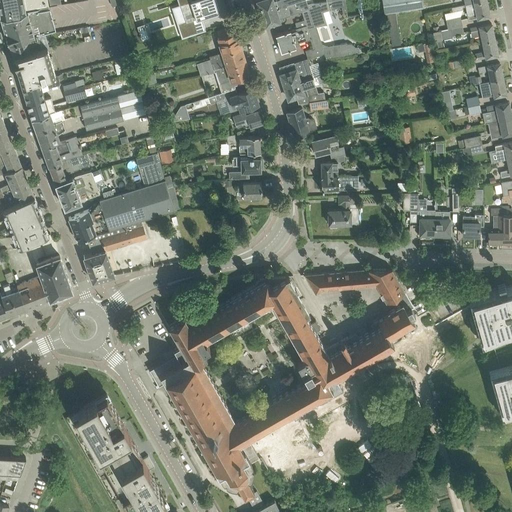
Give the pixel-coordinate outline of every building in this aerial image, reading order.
[(0,0),(0,10),(1,15),(39,8),(50,6),(48,0),(0,0)] [(191,0),(177,0),(179,4),(185,20),(177,23),(182,37),(194,34),(194,33),(191,23),(190,21),(202,17),(211,14),(219,12),(214,0),(192,0),(191,0)] [(287,5),(301,0),(276,0),(274,1),(273,0),(257,0),(261,13),(287,5)] [(314,26),(316,26),(327,24),(323,12),(342,6),(343,13),(346,12),(344,0),(332,0),(333,0),(326,1),(308,4),(306,0),(301,0),(287,5),(289,12),(290,14),(302,11),(304,19),(295,22),(296,23),(305,20),(307,28),(314,26)] [(422,0),(382,0),(384,13),(424,6),(422,0)] [(482,0),(467,3),(451,7),(452,11),(463,9),(463,7),(465,6),(468,20),(490,15),(486,0),(482,0)] [(289,12),(287,5),(261,13),(265,25),(283,20),(282,14),(289,12)] [(1,15),(9,42),(36,34),(38,34),(40,33),(40,34),(56,29),(51,8),(39,10),(39,8),(1,15)] [(462,25),(460,16),(463,9),(452,11),(444,13),(447,28),(462,25)] [(347,43),(327,46),(322,43),(316,26),(314,26),(307,28),(305,20),(296,23),(297,27),(276,34),(281,51),(289,49),(296,47),(295,44),(310,39),(313,47),(305,50),(307,58),(324,52),(326,59),(360,53),(360,48),(357,46),(355,46),(351,43),(347,44),(347,43)] [(481,35),(482,41),(495,38),(492,23),(470,27),(472,37),(481,35)] [(234,25),(224,28),(216,31),(218,36),(220,43),(222,51),(240,46),(234,25)] [(462,25),(447,28),(433,31),(435,41),(452,37),(452,35),(464,33),(462,25)] [(400,43),(398,27),(392,27),(395,44),(400,43)] [(197,35),(199,42),(206,40),(204,33),(197,35)] [(36,34),(9,42),(14,57),(13,57),(13,58),(42,47),(38,34),(36,34)] [(498,54),(495,38),(482,41),(484,51),(475,53),(476,59),(498,54)] [(387,40),(378,39),(377,47),(385,48),(387,40)] [(430,43),(428,43),(428,42),(417,44),(418,52),(425,51),(427,62),(433,61),(430,43)] [(42,47),(13,58),(16,67),(16,68),(17,67),(22,84),(55,74),(50,55),(48,47),(47,46),(42,47)] [(244,59),(240,46),(222,51),(209,55),(213,68),(227,64),(227,65),(244,59)] [(122,74),(135,71),(131,55),(119,58),(122,74)] [(294,62),(296,68),(280,73),(284,85),(313,76),(311,69),(307,58),(294,62)] [(466,58),(452,60),(447,61),(448,68),(468,64),(466,58)] [(215,71),(221,89),(235,85),(251,80),(244,59),(227,65),(227,64),(213,68),(214,71),(214,72),(215,71)] [(488,70),(490,80),(503,78),(500,62),(478,66),(479,72),(488,70)] [(55,74),(22,84),(27,102),(44,96),(42,88),(60,83),(58,77),(58,74),(57,73),(55,74)] [(418,74),(416,76),(417,80),(419,82),(423,81),(425,78),(424,75),(422,73),(418,74)] [(475,74),(468,75),(470,85),(479,83),(482,82),(480,75),(475,76),(475,74)] [(298,103),(309,101),(325,99),(325,98),(324,91),(318,92),(313,76),(284,85),(289,98),(296,96),(298,103)] [(494,96),(497,95),(507,93),(503,78),(490,80),(482,82),(479,83),(482,96),(482,97),(493,95),(494,96)] [(63,85),(64,89),(78,86),(76,80),(63,83),(63,85)] [(63,90),(66,102),(81,98),(78,86),(64,89),(63,90)] [(402,88),(404,97),(416,95),(414,86),(402,88)] [(230,106),(232,112),(242,108),(242,109),(245,108),(259,104),(258,102),(259,101),(258,98),(257,98),(255,93),(257,93),(255,89),(254,89),(254,87),(237,93),(221,98),(216,100),(214,94),(208,96),(210,102),(216,101),(217,105),(232,100),(233,105),(230,106)] [(237,93),(236,87),(222,91),(214,94),(216,100),(221,98),(237,93)] [(139,88),(122,91),(124,103),(141,99),(139,88)] [(446,109),(453,108),(449,89),(442,90),(446,109)] [(80,104),(74,106),(76,116),(83,114),(86,128),(124,119),(118,94),(80,104)] [(467,105),(479,103),(478,95),(466,98),(467,105)] [(44,96),(27,102),(32,118),(50,112),(55,110),(51,96),(45,98),(44,96)] [(357,99),(358,106),(371,104),(370,97),(357,99)] [(329,107),(327,98),(325,98),(325,99),(309,101),(310,110),(329,107)] [(487,111),(490,111),(492,121),(511,116),(508,101),(486,106),(487,111)] [(142,102),(123,103),(124,115),(142,114),(142,102)] [(177,120),(191,118),(186,103),(180,105),(176,113),(177,120)] [(481,111),(479,103),(467,105),(469,114),(481,111)] [(310,131),(309,129),(317,127),(315,120),(308,116),(305,117),(302,107),(287,111),(294,136),(310,131)] [(50,112),(32,118),(35,127),(36,128),(42,146),(59,139),(57,134),(65,128),(62,119),(65,118),(61,108),(57,109),(55,110),(50,112)] [(242,108),(232,112),(236,126),(249,121),(250,125),(264,121),(260,108),(246,112),(245,108),(242,109),(242,108)] [(511,118),(511,116),(492,121),(489,122),(492,132),(493,137),(511,132),(511,118)] [(400,141),(412,140),(410,124),(398,125),(400,141)] [(106,128),(108,135),(119,132),(118,125),(106,128)] [(0,151),(14,146),(7,127),(0,130),(0,151)] [(236,141),(235,133),(227,135),(228,143),(236,141)] [(331,157),(341,154),(345,153),(344,145),(339,146),(336,134),(322,137),(312,139),(315,153),(329,150),(331,157)] [(83,154),(76,135),(66,139),(66,138),(59,139),(42,146),(49,165),(74,156),(78,155),(83,154)] [(157,150),(152,135),(146,137),(150,152),(157,150)] [(470,146),(482,143),(480,135),(464,138),(464,139),(465,146),(465,147),(470,146)] [(240,136),(240,142),(240,153),(260,152),(260,136),(240,136)] [(511,141),(494,145),(495,151),(498,160),(511,157),(511,141)] [(482,143),(470,146),(472,154),(484,151),(482,143)] [(14,146),(0,151),(0,167),(2,173),(5,172),(22,165),(14,146)] [(174,161),(171,149),(160,151),(163,163),(174,161)] [(152,153),(137,157),(139,166),(143,165),(149,184),(157,182),(163,179),(165,179),(164,175),(158,151),(152,153)] [(74,156),(49,165),(56,182),(67,178),(65,173),(80,168),(78,165),(81,164),(78,155),(74,156)] [(232,155),(233,165),(241,164),(241,171),(229,171),(229,178),(249,177),(249,171),(261,170),(261,168),(263,168),(262,161),(261,162),(261,156),(241,157),(241,155),(232,155)] [(511,157),(498,160),(498,161),(507,159),(509,169),(500,171),(501,176),(511,173),(511,157)] [(337,160),(332,161),(322,161),(322,175),(321,175),(321,176),(338,175),(337,160)] [(10,182),(0,186),(2,190),(28,179),(22,165),(5,172),(10,182)] [(100,168),(93,169),(95,178),(101,177),(100,168)] [(86,198),(100,193),(91,171),(79,174),(67,178),(56,182),(65,206),(86,198)] [(339,180),(349,180),(349,178),(348,174),(338,175),(321,176),(321,188),(322,188),(322,190),(339,189),(339,180)] [(28,179),(2,190),(8,206),(34,194),(28,179)] [(102,207),(90,211),(93,220),(106,216),(110,230),(141,220),(174,209),(167,187),(167,184),(166,184),(165,179),(163,179),(157,182),(149,184),(116,194),(103,198),(102,199),(100,199),(102,207)] [(511,179),(501,181),(503,195),(509,194),(508,189),(511,188),(511,179)] [(262,181),(252,181),(243,182),(237,183),(238,190),(243,190),(244,197),(262,196),(262,181)] [(173,185),(167,187),(174,209),(180,208),(173,185)] [(111,188),(104,192),(106,196),(113,193),(111,188)] [(410,210),(418,210),(418,192),(410,192),(410,210)] [(5,206),(2,207),(15,237),(19,245),(19,246),(30,241),(42,236),(49,233),(45,224),(43,220),(45,219),(40,207),(34,194),(8,206),(5,207),(5,206)] [(351,222),(350,212),(350,209),(349,209),(349,203),(353,203),(353,194),(339,195),(339,203),(342,203),(342,209),(328,209),(329,223),(351,222)] [(493,214),(493,228),(488,228),(488,243),(502,243),(501,208),(491,208),(491,214),(493,214)] [(511,208),(507,208),(501,208),(502,243),(511,242),(511,213),(511,214),(511,208)] [(89,209),(69,217),(70,220),(73,227),(78,240),(86,237),(100,233),(110,230),(106,216),(93,220),(90,211),(89,209)] [(420,233),(434,234),(435,217),(435,218),(436,210),(435,209),(420,209),(420,223),(420,233)] [(435,217),(434,234),(450,234),(450,224),(450,218),(450,210),(436,210),(435,218),(435,217)] [(484,225),(484,213),(475,213),(475,215),(463,215),(463,234),(479,235),(479,225),(484,225)] [(100,233),(86,237),(88,240),(92,253),(105,249),(147,236),(143,223),(142,224),(141,220),(110,230),(100,233)] [(92,253),(84,255),(89,270),(93,280),(115,274),(114,273),(111,265),(105,249),(92,253)] [(37,263),(41,275),(30,279),(33,288),(67,275),(60,255),(38,263),(37,263)] [(385,301),(396,295),(405,290),(399,280),(397,277),(392,268),(366,268),(315,272),(304,273),(309,282),(315,293),(321,290),(376,285),(385,301)] [(30,279),(18,284),(26,308),(48,300),(73,290),(67,275),(33,288),(30,279)] [(332,406),(348,397),(350,395),(344,386),(341,388),(339,384),(350,378),(472,309),(470,304),(436,324),(427,329),(395,347),(388,335),(413,321),(412,319),(406,309),(413,305),(405,290),(396,295),(400,303),(387,310),(388,312),(371,322),(374,328),(373,328),(364,333),(361,328),(349,334),(324,348),(317,335),(322,332),(317,324),(312,327),(294,294),(298,292),(294,283),(289,275),(276,276),(259,278),(254,284),(188,321),(185,315),(168,324),(180,345),(174,348),(177,353),(177,354),(186,349),(231,428),(240,423),(247,437),(248,436),(258,454),(268,449),(270,453),(262,458),(268,469),(277,464),(276,463),(283,459),(286,465),(312,450),(297,424),(294,426),(290,418),(327,397),(332,406)] [(26,308),(18,284),(11,287),(10,283),(4,286),(1,286),(5,295),(2,296),(3,299),(9,314),(13,313),(26,308)] [(469,298),(470,304),(472,309),(481,342),(492,339),(495,353),(511,347),(511,285),(506,287),(505,283),(498,285),(499,289),(472,297),(469,298)] [(0,317),(9,314),(3,299),(2,296),(0,291),(0,317)] [(511,347),(495,353),(500,368),(489,371),(502,416),(511,412),(511,347)] [(251,462),(252,461),(249,457),(256,453),(257,455),(258,454),(248,436),(247,437),(240,423),(231,428),(186,349),(177,354),(177,353),(150,369),(159,385),(165,381),(218,475),(219,476),(219,475),(222,481),(225,484),(230,487),(234,488),(239,488),(244,497),(247,495),(255,509),(250,511),(282,511),(274,498),(265,504),(257,490),(255,491),(248,480),(251,481),(254,470),(253,465),(251,462)] [(143,458),(122,420),(107,393),(65,417),(118,511),(145,511),(166,501),(164,498),(148,469),(155,465),(148,455),(143,458)] [(6,478),(15,454),(11,453),(10,455),(4,455),(4,454),(3,454),(0,463),(0,475),(6,478)] [(15,454),(6,478),(7,478),(8,475),(18,479),(26,456),(15,456),(15,454)] [(419,511),(434,511),(439,510),(431,488),(413,495),(419,511)] [(0,502),(0,511),(7,511),(9,505),(0,502)]
